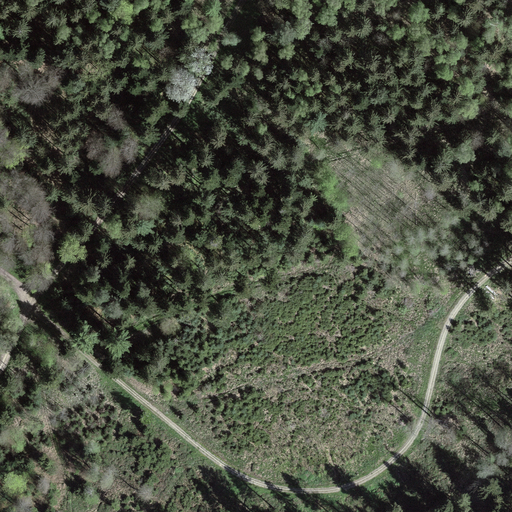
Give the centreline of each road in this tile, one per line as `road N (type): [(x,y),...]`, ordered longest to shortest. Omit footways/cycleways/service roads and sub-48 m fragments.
road 1 (track): [(511,261),(476,286),(447,322),(416,434),(385,467),(334,488),(238,478),(27,313)]
road 2 (track): [(252,0),(170,132),(35,294),(0,351)]
